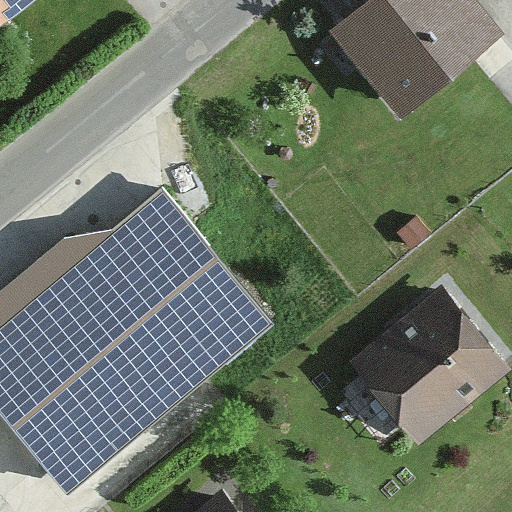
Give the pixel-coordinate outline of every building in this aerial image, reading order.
[(0,0),(0,17),(19,0),(0,0)] [(361,0),(324,34),(401,120),(495,37),(461,0),(361,0)] [(0,308),(0,403),(70,486),(264,324),(147,185),(0,308)] [(433,282),(344,358),(419,445),(508,368),(433,282)] [(238,511),(220,487),(185,511),(238,511)]
